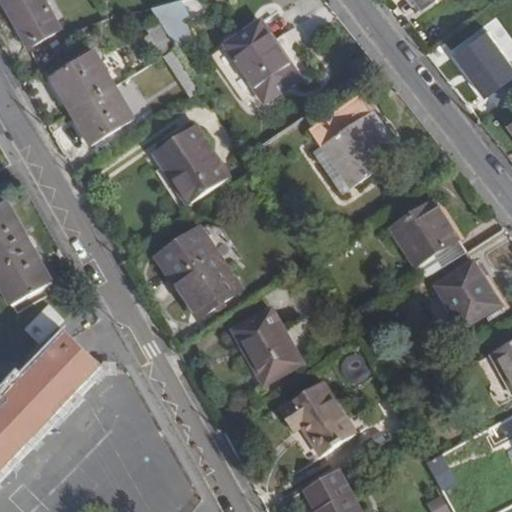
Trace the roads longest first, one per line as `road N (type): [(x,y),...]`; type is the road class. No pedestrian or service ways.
road 1 (residential): [(0,94),(241,511)]
road 2 (residential): [(511,198),(459,143),(356,0)]
road 3 (unknown): [(118,309),(109,405),(79,457),(30,511)]
